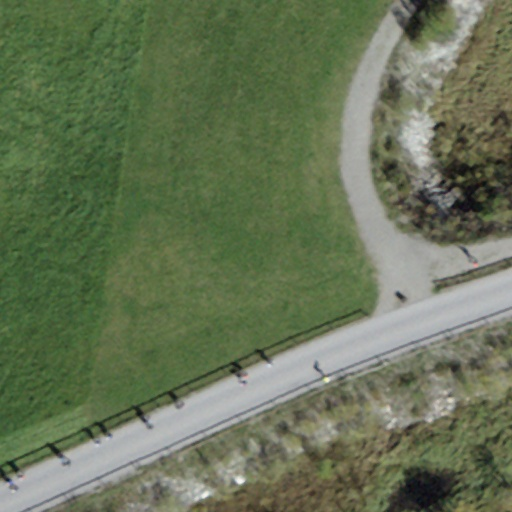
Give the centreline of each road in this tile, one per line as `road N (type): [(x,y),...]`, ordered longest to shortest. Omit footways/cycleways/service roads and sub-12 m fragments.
road 1 (unclassified): [(0,498),(511,290)]
road 2 (track): [(404,329),(359,188),(353,136),(357,100),(409,0)]
